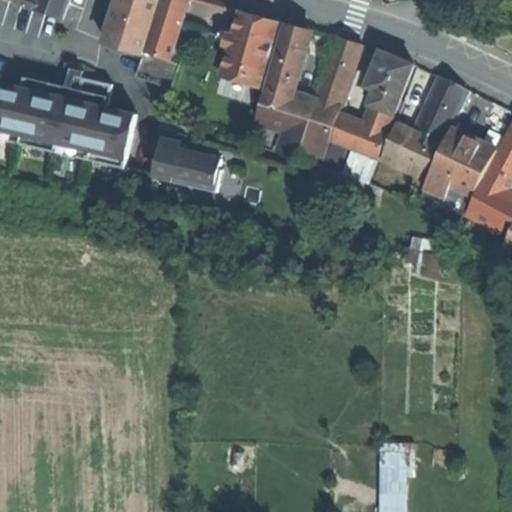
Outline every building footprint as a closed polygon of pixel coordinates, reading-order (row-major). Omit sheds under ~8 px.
[(37,0),(36,0),(16,0),(14,5),(63,22),(70,0),(37,0)] [(119,0),(105,44),(143,57),(144,54),(144,53),(162,0),(119,0)] [(162,0),(144,53),(169,61),(190,1),(188,0),(162,0)] [(257,19),(241,15),(234,39),(231,49),(222,78),(260,89),(279,26),(257,19)] [(276,58),(299,66),(309,35),(297,31),(286,27),(276,58)] [(224,47),(231,49),(234,39),(227,37),(224,47)] [(319,93),(344,101),(361,48),(351,45),(337,40),(319,93)] [(180,66),(144,54),(143,57),(136,77),(172,89),(180,66)] [(397,61),(381,54),(366,90),(374,93),(366,112),(391,122),(414,68),(397,61)] [(289,97),(299,66),(276,58),(254,125),(286,136),(297,99),(289,97)] [(0,85),(0,142),(123,171),(129,145),(99,138),(105,111),(111,87),(82,81),(76,103),(0,85)] [(439,81),(416,131),(443,144),(453,123),(455,124),(458,116),(456,115),(466,94),(453,87),(439,81)] [(343,103),(344,101),(319,93),(315,105),(297,99),(286,136),(278,158),(321,172),(322,169),(329,147),(343,103)] [(375,165),(391,122),(366,112),(343,103),(329,147),(346,154),(354,157),(375,165)] [(511,115),(505,112),(495,106),(484,126),(493,131),(491,136),(495,137),(497,133),(504,137),(511,123),(511,115)] [(136,118),(105,111),(99,138),(129,145),(136,118)] [(504,174),(511,177),(511,126),(498,153),(491,167),(504,174)] [(379,162),(424,183),(443,144),(416,131),(413,137),(395,129),(379,162)] [(498,153),(452,130),(424,189),(444,200),(451,186),(460,190),(475,198),(491,167),(498,153)] [(499,144),(504,137),(497,133),(495,137),(493,140),(499,144)] [(219,172),(221,162),(178,152),(180,146),(161,142),(153,178),(173,183),(172,184),(216,195),(222,173),(219,172)] [(337,176),(346,154),(329,147),(322,169),(337,176)] [(365,187),(375,165),(354,157),(345,179),(365,187)] [(511,198),(496,190),(504,174),(491,167),(475,198),(466,215),(488,227),(506,237),(511,225),(511,198)] [(453,204),(460,190),(451,186),(444,200),(453,204)] [(500,247),(506,237),(488,227),(482,238),(500,247)] [(511,229),(501,250),(511,257),(511,229)] [(446,271),(448,240),(415,237),(413,268),(446,271)] [(384,444),(383,511),(408,511),(410,470),(417,470),(418,445),(384,444)]
